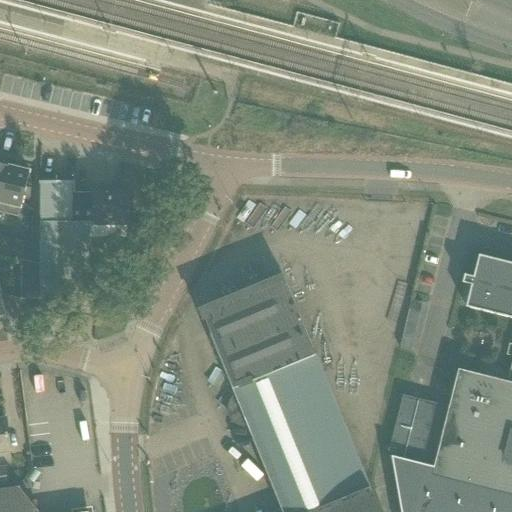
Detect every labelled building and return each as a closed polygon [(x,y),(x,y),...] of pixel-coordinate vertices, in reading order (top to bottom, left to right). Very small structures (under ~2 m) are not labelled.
[(0,164),(0,202),(9,167),(0,164)] [(0,202),(0,213),(18,218),(21,209),(29,172),(9,167),(0,202)] [(40,299),(40,323),(89,301),(89,224),(94,224),(93,194),(74,194),(74,183),(65,183),(63,178),(63,177),(47,177),(47,183),(40,183),(40,299)] [(94,224),(128,224),(128,193),(93,193),(93,194),(94,224)] [(406,301),(417,212),(394,210),(383,299),(406,301)] [(403,395),(388,456),(392,457),(401,511),(511,511),(511,264),(479,256),(473,277),(465,275),(462,284),(471,286),(466,308),(511,319),(511,345),(510,345),(507,356),(511,356),(511,365),(508,382),(459,370),(449,407),(403,395)] [(21,261),(21,300),(40,299),(40,265),(21,261)] [(378,511),(284,278),(201,311),(238,402),(230,405),(238,424),(246,421),(283,511),(378,511)] [(400,348),(411,351),(414,340),(402,337),(400,348)] [(0,420),(0,485),(6,485),(4,469),(0,468),(0,453),(10,452),(6,420),(0,420)] [(0,511),(38,511),(20,488),(0,490),(0,511)]
